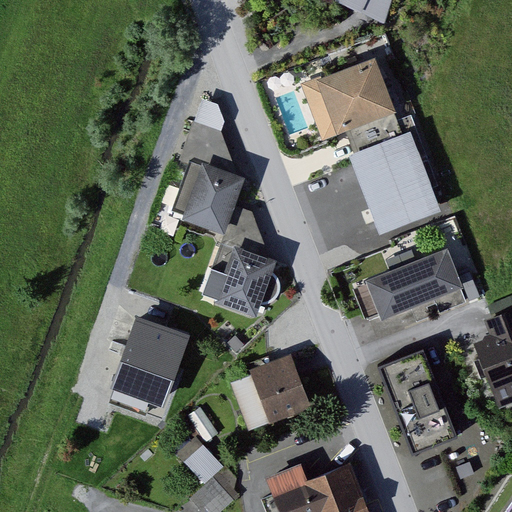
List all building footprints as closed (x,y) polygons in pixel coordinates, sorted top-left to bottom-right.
[(318,0),(350,15),(356,0),(318,0)] [(378,57),(309,89),(335,145),(404,113),(378,57)] [(420,133),(361,157),(392,233),(451,209),(420,133)] [(252,174),(210,161),(192,218),(233,231),(252,174)] [(284,255),(242,242),(224,299),(265,312),(284,255)] [(375,279),(390,318),(472,285),(457,247),(375,279)] [(511,381),(511,311),(468,330),(492,390),(511,381)] [(194,338),(145,321),(122,388),(170,405),(194,338)] [(431,348),(387,366),(421,449),(465,431),(431,348)] [(319,401),(300,354),(237,380),(256,427),(319,401)] [(313,459),(275,476),(291,511),(382,511),(360,461),(321,478),(313,459)] [(186,497),(216,511),(222,511),(237,481),(202,464),(186,497)]
